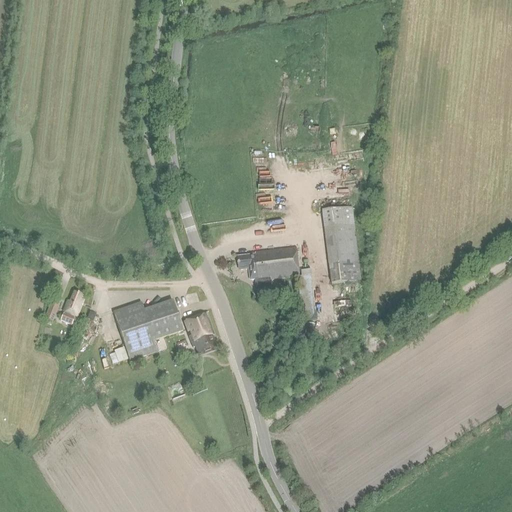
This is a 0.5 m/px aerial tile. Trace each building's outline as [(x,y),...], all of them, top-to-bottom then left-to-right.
[(362,281),(352,208),(322,212),(331,285),(362,281)] [(254,280),(256,295),(271,293),(269,279),(298,275),(295,248),(253,253),(254,255),(236,257),(238,271),(247,270),(249,281),(254,280)] [(299,298),(299,290),(274,292),(275,303),(288,302),(289,310),(299,309),(298,298),(299,298)] [(63,313),(60,322),(71,326),(74,318),(75,318),(81,302),(78,300),(80,296),(73,293),(69,304),(67,303),(63,313)] [(346,302),(346,309),(356,307),(355,296),(346,297),(346,302)] [(173,301),(144,311),(142,303),(113,313),(130,361),(158,352),(154,341),(183,332),(173,301)] [(58,307),(50,304),(44,319),(52,322),(58,307)] [(214,336),(206,313),(182,322),(191,345),(194,344),(198,356),(216,349),(211,336),(214,336)] [(300,326),(299,313),(289,314),(290,327),(300,326)] [(128,361),(124,348),(114,352),(118,364),(128,361)]
